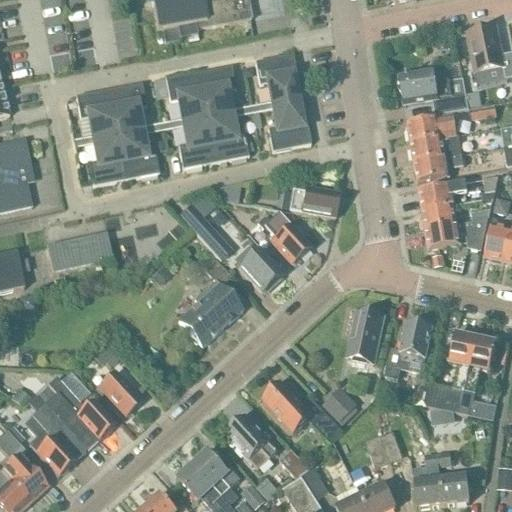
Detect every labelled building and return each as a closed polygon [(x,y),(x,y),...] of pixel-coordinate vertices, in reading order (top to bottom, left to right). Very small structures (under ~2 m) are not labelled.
[(148,0),(150,11),(152,11),(156,35),(177,31),(179,42),(197,39),(196,33),(251,23),(246,0),(148,0)] [(511,56),(502,58),(497,32),(467,38),(475,77),(504,71),(506,82),(511,81),(511,56)] [(251,113),(297,104),(293,83),(297,83),(293,58),(254,66),(259,89),(267,88),(271,106),(250,110),(251,113)] [(251,113),(250,110),(230,113),(227,95),(235,94),(231,70),(198,77),(206,122),(251,113)] [(251,71),(242,73),(244,82),(253,80),(251,71)] [(435,86),(433,74),(399,80),(400,84),(397,87),(398,94),(402,96),(404,109),(432,105),(435,118),(468,112),(468,111),(465,99),(465,98),(462,81),(435,86)] [(162,130),(206,122),(198,77),(165,83),(169,106),(178,105),(181,123),(161,127),(162,130)] [(0,122),(9,120),(3,99),(0,88),(0,122)] [(162,130),(161,127),(141,131),(137,113),(146,111),(141,88),(108,94),(117,139),(162,130)] [(72,148),(117,139),(108,94),(75,100),(80,124),(88,122),(92,140),(72,144),(72,148)] [(479,96),(465,98),(465,99),(468,111),(481,108),(479,96)] [(251,113),(252,117),(272,113),(276,131),(267,133),(272,156),(310,149),(305,125),(301,125),(297,104),(251,113)] [(472,125),(496,121),(495,110),(470,114),(472,125)] [(232,121),(252,117),(251,113),(206,122),(215,167),(248,161),(244,137),(235,139),(232,121)] [(412,157),(459,149),(458,139),(455,139),(451,120),(407,128),(412,157)] [(182,173),(215,167),(206,122),(162,130),(162,134),(183,130),(186,148),(178,150),(182,173)] [(142,138),(162,134),(162,130),(117,139),(126,184),(159,178),(154,154),(146,156),(142,138)] [(92,191),(126,184),(117,139),(72,148),(73,151),(93,147),(96,166),(88,167),(92,191)] [(0,217),(31,211),(23,172),(30,170),(24,143),(0,148),(0,217)] [(459,149),(412,157),(416,187),(448,181),(447,172),(463,169),(459,149)] [(507,170),(511,169),(511,149),(503,151),(507,170)] [(485,197),(494,195),(495,195),(498,181),(483,184),(485,197)] [(465,186),(418,195),(421,214),(453,209),(454,208),(453,200),(467,198),(465,187),(465,186)] [(338,198),(304,192),(303,197),(292,194),(288,215),(334,223),(338,198)] [(505,217),(507,206),(497,203),(494,215),(505,217)] [(221,266),(233,254),(191,208),(179,220),(221,266)] [(453,209),(421,214),(422,219),(424,234),(428,254),(460,249),(458,239),(465,238),(467,252),(480,254),(487,223),(456,228),(454,214),(453,209)] [(472,225),(487,223),(488,223),(489,213),(471,217),(472,225)] [(291,270),(311,253),(278,217),(263,230),(274,242),(270,246),(291,270)] [(511,268),(511,224),(510,234),(496,231),(498,223),(493,222),(491,229),(484,262),(511,268)] [(52,277),(112,264),(105,236),(46,249),(52,277)] [(272,291),(281,284),(279,281),(282,279),(257,252),(237,271),(261,298),(270,289),(272,291)] [(0,297),(23,292),(15,256),(0,259),(0,297)] [(441,259),(432,260),(434,271),(443,269),(441,259)] [(231,281),(215,263),(190,268),(198,276),(205,275),(214,285),(193,304),(196,307),(176,326),(200,352),(242,314),(221,290),(231,281)] [(151,280),(159,289),(172,276),(164,268),(151,280)] [(379,321),(380,319),(369,316),(368,319),(356,316),(346,364),(373,370),(383,322),(379,321)] [(428,332),(428,329),(417,327),(417,329),(406,327),(400,356),(392,354),(387,375),(396,377),(398,371),(422,377),(426,357),(431,333),(428,332)] [(471,361),(475,342),(471,341),(468,338),(460,336),(457,338),(455,337),(448,368),(457,370),(452,391),(432,387),(431,391),(426,410),(426,411),(459,418),(462,405),(464,395),(471,361)] [(462,405),(472,407),(479,374),(489,376),(496,346),(494,346),(492,343),(483,341),(480,343),(475,342),(471,361),(464,395),(462,405)] [(105,346),(91,359),(100,370),(104,366),(109,371),(120,362),(105,346)] [(426,357),(422,377),(433,379),(437,359),(426,357)] [(125,421),(141,406),(114,375),(97,391),(125,421)] [(46,390),(35,399),(44,409),(86,455),(97,445),(114,430),(92,405),(84,412),(77,405),(60,386),(55,381),(47,389),(46,390)] [(391,402),(394,389),(381,386),(378,399),(391,402)] [(264,401),(261,404),(293,438),(308,424),(312,429),(330,447),(343,435),(324,417),(311,403),(302,411),(280,387),(273,394),(270,391),(262,399),(264,401)] [(414,408),(426,410),(431,391),(419,388),(414,408)] [(23,411),(28,406),(33,402),(18,392),(11,403),(23,411)] [(339,427),(356,410),(340,393),(323,410),(339,427)] [(31,421),(24,428),(36,441),(28,448),(36,456),(35,457),(57,481),(75,465),(86,455),(44,409),(35,399),(33,402),(28,406),(35,415),(31,420),(31,421)] [(269,447),(245,420),(236,428),(234,426),(226,433),(228,436),(225,438),(249,465),(258,474),(277,457),(268,447),(269,447)] [(6,435),(0,440),(0,452),(12,465),(0,475),(8,484),(8,485),(29,508),(48,491),(25,467),(20,461),(26,455),(18,447),(7,436),(6,435)] [(375,472),(402,463),(392,436),(365,446),(375,472)] [(192,469),(221,501),(230,510),(238,502),(222,485),(229,479),(208,454),(205,456),(202,456),(196,461),(197,464),(192,469)] [(291,454),(279,465),(294,481),(297,484),(300,482),(309,475),(306,470),(291,454)] [(436,458),(439,472),(451,470),(449,456),(436,458)] [(426,474),(439,472),(436,458),(424,459),(426,474)] [(315,465),(306,470),(309,475),(313,473),(318,469),(315,465)] [(178,481),(176,483),(198,507),(202,503),(205,506),(209,511),(231,511),(230,510),(221,501),(192,469),(191,469),(186,474),(183,473),(177,479),(178,481)] [(511,495),(511,492),(511,473),(498,472),(497,494),(511,495)] [(309,475),(300,482),(316,504),(328,496),(313,473),(309,475)] [(0,511),(24,511),(29,508),(8,485),(8,484),(0,475),(0,511)] [(440,482),(443,509),(469,506),(468,498),(479,496),(476,478),(467,480),(466,479),(440,482)] [(320,511),(316,504),(300,482),(297,484),(282,494),(293,511),(320,511)] [(416,511),(419,511),(443,509),(440,482),(413,485),(416,511)] [(359,498),(366,511),(395,511),(383,487),(359,498)] [(252,511),(257,511),(266,505),(251,488),(241,498),(252,511)] [(366,511),(359,498),(356,492),(337,501),(340,508),(335,510),(336,511),(366,511)] [(144,511),(173,511),(160,498),(144,511)]
